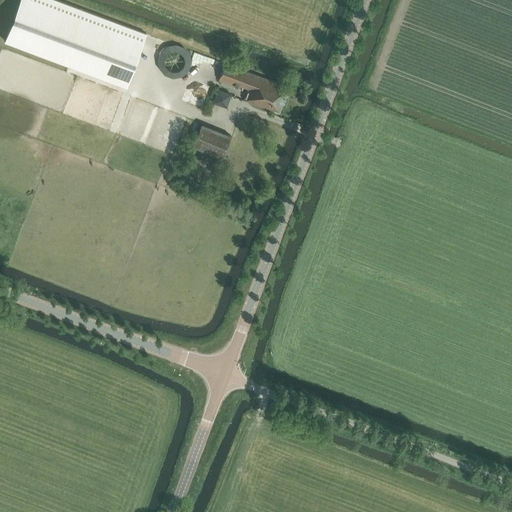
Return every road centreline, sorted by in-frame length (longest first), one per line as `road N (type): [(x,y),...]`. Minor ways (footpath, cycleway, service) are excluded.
road 1 (secondary): [(223,375),(365,0)]
road 2 (unclassified): [(511,485),(223,375)]
road 3 (secondary): [(0,291),(223,375)]
road 4 (tertiary): [(172,511),(223,375)]
